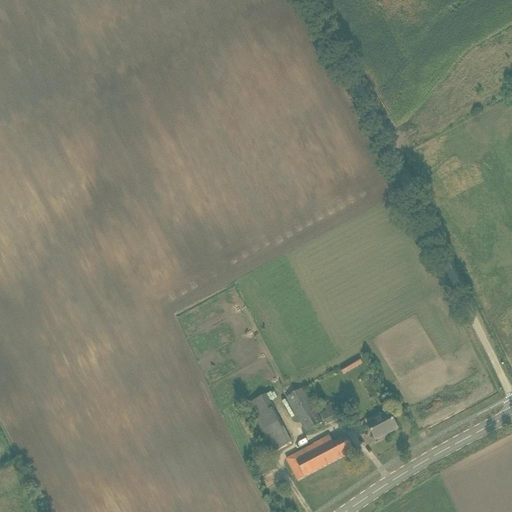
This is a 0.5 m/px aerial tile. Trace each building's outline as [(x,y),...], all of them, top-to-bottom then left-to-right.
[(344,375),(362,364),(360,359),(341,371),(344,375)] [(303,389),(287,398),(306,432),(322,423),(303,389)] [(267,395),(247,405),(272,454),(292,444),(267,395)] [(327,411),(321,414),(326,424),(340,417),(334,405),(331,406),(330,404),(325,407),(327,411)] [(367,425),(375,441),(397,429),(389,414),(367,425)] [(287,460),(298,481),(354,452),(346,436),(333,443),(330,437),(287,460)]
